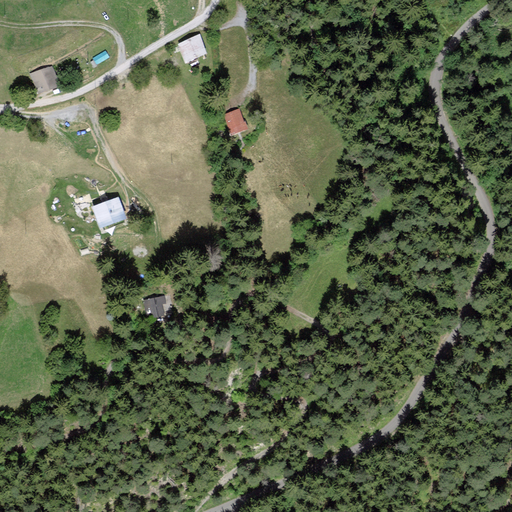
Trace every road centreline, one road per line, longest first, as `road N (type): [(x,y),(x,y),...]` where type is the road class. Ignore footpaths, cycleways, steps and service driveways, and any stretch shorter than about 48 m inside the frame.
road 1 (unclassified): [(503,0),(444,53),(431,85),(492,233),(486,266),(440,368),(397,423),(356,453),(218,511)]
road 2 (track): [(194,511),(307,414),(300,400),(260,396),(253,390),(258,373),(306,362),(330,332)]
road 3 (track): [(217,0),(199,23),(84,92),(0,109)]
